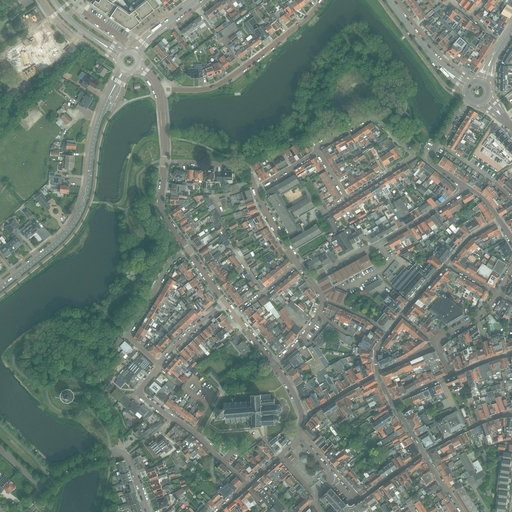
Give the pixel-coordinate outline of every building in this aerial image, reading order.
[(92,2),(90,3),(92,4),(92,5),(105,14),(104,15),(129,31),(142,21),(141,20),(153,11),(159,6),(154,0),(93,0),(93,1),(92,2)] [(222,0),(219,2),(224,8),(226,11),(230,8),(227,4),(229,3),(228,1),(226,0),(222,0)] [(287,0),(288,2),(291,5),(293,8),(295,11),(297,10),(298,10),(300,9),(300,8),(296,2),(295,0),(292,2),(291,0),(290,1),(289,0),(287,0)] [(409,7),(413,12),(422,5),(418,0),(409,7)] [(462,6),(466,10),(472,2),(473,2),(470,0),(469,2),(466,0),(462,6)] [(498,5),(499,4),(494,0),(489,0),(488,2),(494,7),(496,9),(498,11),(500,9),(496,5),(497,4),(498,5)] [(219,2),(214,6),(219,12),(224,8),(219,2)] [(287,7),(283,10),(286,13),(290,19),(295,16),(291,10),(293,8),(291,5),(288,2),(285,5),(287,7)] [(473,2),(472,2),(466,10),(470,13),(477,6),(473,2)] [(494,7),(488,2),(484,6),(492,13),(493,12),(493,11),(494,10),(496,9),(494,7)] [(426,11),(422,5),(413,12),(416,17),(426,11)] [(451,5),(446,12),(448,14),(447,15),(449,17),(451,15),(456,9),(451,5)] [(510,20),(511,16),(511,7),(507,5),(507,6),(501,14),(502,15),(510,20)] [(214,6),(210,10),(214,16),(216,18),(221,15),(219,12),(214,6)] [(274,14),(278,20),(280,18),(285,24),(290,20),(283,12),(284,12),(281,8),(279,10),(281,12),(277,14),(276,12),(274,14)] [(449,17),(449,18),(451,20),(452,18),(454,20),(455,20),(457,21),(453,26),(451,24),(449,26),(451,28),(453,30),(457,25),(458,23),(459,22),(464,16),(456,9),(451,15),(449,17)] [(214,16),(210,10),(205,13),(206,14),(204,15),(206,18),(208,17),(212,22),(216,18),(214,16)] [(233,14),(230,16),(233,21),(240,16),(235,11),(232,13),(233,14)] [(430,16),(426,11),(416,17),(420,23),(430,16)] [(475,17),(479,20),(484,14),(480,11),(475,17)] [(279,21),(278,20),(274,14),(273,13),(270,16),(272,18),(271,19),(273,21),(272,22),(273,23),(271,25),(275,31),(280,27),(282,26),(279,21)] [(479,20),(484,24),(489,16),(488,16),(488,17),(484,14),(479,20)] [(507,24),(510,20),(502,15),(501,16),(502,16),(500,20),(507,24)] [(460,24),(463,26),(468,19),(464,16),(459,22),(458,23),(457,25),(458,27),(459,26),(460,25),(460,24)] [(484,24),(488,27),(493,21),(489,18),(490,17),(489,16),(484,24)] [(200,17),(195,21),(199,26),(201,29),(203,27),(204,27),(202,24),(204,23),(200,17)] [(267,37),(260,27),(253,17),(247,21),(257,35),(256,35),(261,42),(267,37)] [(263,25),(260,27),(267,37),(275,32),(269,24),(265,18),(263,20),(267,26),(264,28),(263,25)] [(424,27),(428,32),(434,26),(432,24),(435,20),(433,19),(424,27)] [(461,37),(467,30),(468,29),(473,23),(468,19),(463,26),(464,27),(464,26),(466,28),(460,36),(461,37)] [(499,26),(504,29),(507,24),(500,20),(498,23),(496,22),(496,23),(493,21),(488,27),(492,30),(497,24),(499,26)] [(195,21),(190,25),(194,30),(196,29),(198,31),(199,30),(201,29),(199,26),(195,21)] [(253,38),(248,42),(252,49),(261,42),(256,35),(257,35),(247,21),(245,23),(252,33),(253,33),(254,34),(251,36),(253,38)] [(477,26),(473,23),(468,29),(467,30),(468,30),(469,30),(470,31),(469,32),(471,34),(471,33),(472,32),(477,26)] [(436,24),(434,26),(428,32),(432,36),(440,28),(437,26),(438,25),(436,24)] [(190,34),(194,30),(190,25),(185,28),(190,34)] [(481,29),(477,26),(472,32),(471,33),(472,34),(473,33),(474,34),(472,38),(474,39),(475,37),(476,36),(481,29)] [(504,29),(499,26),(497,29),(496,29),(494,32),(500,36),(504,29)] [(432,36),(436,40),(441,34),(439,32),(442,29),(440,27),(440,28),(432,36)] [(185,28),(180,32),(185,37),(187,36),(189,38),(191,36),(190,34),(185,28)] [(480,40),(486,33),(481,29),(476,36),(475,37),(480,40)] [(441,34),(436,40),(439,44),(447,35),(448,35),(444,31),(441,34)] [(232,43),(238,38),(236,34),(229,39),(232,43)] [(439,44),(443,48),(448,42),(449,41),(447,39),(449,37),(448,35),(447,35),(439,44)] [(486,40),(487,41),(494,45),(497,41),(488,35),(484,39),(486,40)] [(454,57),(455,58),(460,52),(467,43),(460,37),(458,39),(453,45),(447,52),(451,55),(454,58),(454,57)] [(448,42),(443,48),(447,52),(453,45),(452,46),(451,44),(455,40),(452,38),(449,41),(448,42)] [(245,43),(242,45),(247,52),(252,49),(248,42),(246,40),(244,41),(245,43)] [(162,50),(166,47),(163,45),(164,44),(161,41),(157,44),(157,45),(152,49),(157,55),(158,54),(163,50),(162,50)] [(484,45),(491,50),(494,45),(487,41),(485,43),(481,41),(480,42),(480,43),(484,45)] [(480,43),(479,45),(481,46),(483,47),(482,49),(481,50),(488,55),(491,50),(484,45),(480,43)] [(239,59),(241,58),(243,57),(243,56),(247,52),(242,45),(240,46),(239,45),(235,48),(238,52),(236,53),(239,59)] [(455,58),(460,62),(466,53),(468,50),(470,47),(468,45),(466,48),(463,52),(464,52),(463,54),(460,52),(455,58)] [(166,47),(162,50),(163,50),(158,54),(162,60),(168,55),(165,52),(168,49),(166,47)] [(477,47),(476,49),(480,52),(479,54),(478,53),(477,54),(478,54),(485,59),(488,55),(481,50),(480,49),(477,47)] [(474,51),(472,54),(477,57),(476,58),(475,59),(482,64),(485,59),(478,54),(477,54),(477,53),(474,52),(474,51)] [(226,59),(231,65),(236,61),(229,52),(227,53),(230,56),(228,57),(228,58),(226,59)] [(470,56),(466,53),(460,62),(464,65),(467,61),(468,60),(469,58),(470,56)] [(511,56),(506,53),(502,59),(504,60),(502,61),(507,64),(508,63),(509,64),(511,60),(511,61),(511,56)] [(175,57),(172,59),(169,56),(163,61),(168,66),(172,63),(174,61),(176,59),(175,57)] [(231,65),(226,59),(223,56),(219,59),(221,62),(220,63),(225,70),(231,65)] [(472,61),(471,63),(472,63),(479,69),(482,64),(475,59),(475,58),(474,58),(472,61)] [(476,74),(479,69),(472,63),(468,61),(469,61),(468,60),(467,61),(464,65),(466,67),(468,64),(471,66),(469,69),(476,74)] [(179,66),(174,61),(172,63),(168,66),(173,72),(179,66)] [(213,69),(215,75),(222,72),(218,63),(213,65),(214,69),(213,69)] [(97,64),(95,67),(98,68),(98,69),(99,69),(96,73),(103,77),(107,70),(97,64)] [(183,64),(173,73),(177,77),(183,71),(181,70),(182,69),(182,68),(184,66),(183,64)] [(202,75),(202,68),(202,64),(194,65),(195,68),(195,71),(198,71),(199,78),(203,77),(203,75),(202,75)] [(203,75),(203,77),(207,75),(208,77),(215,75),(213,69),(212,66),(205,69),(204,66),(202,68),(202,75),(203,75)] [(195,71),(195,68),(191,69),(191,67),(190,68),(190,69),(188,69),(188,71),(188,72),(188,76),(194,76),(194,78),(199,78),(198,71),(195,71)] [(68,80),(71,75),(66,72),(62,77),(68,80)] [(80,77),(84,79),(81,85),(86,88),(88,85),(89,86),(89,85),(95,89),(99,83),(82,73),(80,77)] [(363,74),(357,78),(364,89),(371,84),(363,74)] [(61,84),(56,88),(60,92),(65,87),(61,84)] [(335,95),(341,105),(350,99),(344,89),(335,95)] [(76,101),(78,102),(81,104),(80,106),(83,108),(84,106),(87,108),(92,99),(80,92),(78,96),(79,97),(76,101)] [(471,110),(468,115),(475,119),(477,116),(481,118),(482,117),(478,114),(471,110)] [(65,113),(60,118),(66,125),(72,119),(65,113)] [(482,124),(475,119),(468,115),(465,120),(472,124),(474,121),(475,122),(474,122),(480,126),(482,124)] [(465,120),(462,125),(469,129),(471,126),(477,131),(478,128),(472,124),(465,120)] [(372,123),(367,126),(371,132),(372,134),(374,137),(376,136),(374,133),(377,131),(372,123)] [(467,132),(469,129),(462,125),(458,130),(466,134),(472,139),(474,137),(467,132)] [(366,135),(371,132),(367,126),(362,130),(366,135)] [(491,135),(495,140),(504,133),(499,128),(495,132),(491,135)] [(362,130),(357,133),(365,145),(367,143),(363,137),(366,135),(362,130)] [(470,142),(467,140),(463,138),(466,134),(458,130),(455,135),(463,139),(462,140),(466,142),(469,144),(470,142)] [(363,146),(365,145),(357,133),(352,136),(356,142),(359,140),(363,146)] [(495,140),(494,141),(499,146),(508,138),(504,133),(495,140)] [(349,135),(345,137),(344,138),(349,147),(350,149),(352,148),(351,145),(355,143),(353,141),(349,135)] [(459,145),(466,149),(467,147),(464,145),(466,142),(462,140),(463,139),(455,135),(452,140),(459,145)] [(334,143),(337,149),(338,150),(339,152),(344,150),(347,148),(348,150),(350,149),(349,147),(344,138),(343,139),(335,143),(334,143)] [(383,141),(383,142),(384,144),(383,145),(385,148),(392,144),(388,138),(383,141)] [(511,142),(508,138),(499,146),(503,151),(504,150),(511,142)] [(448,147),(462,156),(464,153),(457,148),(459,145),(452,140),(448,147)] [(63,143),(63,145),(63,146),(62,147),(62,148),(61,149),(62,150),(63,151),(67,151),(67,149),(75,150),(76,144),(73,144),(73,141),(67,141),(67,143),(63,143)] [(330,145),(321,151),(324,156),(329,152),(332,151),(331,148),(332,148),(330,145)] [(284,152),(285,155),(290,161),(292,165),(297,161),(294,157),(297,155),(300,159),(302,158),(295,146),(289,149),(284,152)] [(391,152),(386,155),(390,162),(395,159),(396,160),(401,157),(400,154),(398,152),(395,148),(390,151),(391,152)] [(329,152),(324,156),(327,160),(336,155),(335,154),(335,153),(331,155),(329,152)] [(336,155),(327,160),(330,165),(335,162),(334,160),(338,157),(336,155)] [(385,166),(390,162),(386,155),(380,158),(385,166)] [(439,164),(444,167),(449,160),(442,156),(439,161),(439,164)] [(284,157),(275,162),(279,169),(287,164),(284,157)] [(306,172),(311,169),(314,167),(314,168),(320,164),(316,157),(311,161),(313,164),(305,170),(306,172)] [(417,174),(426,164),(419,158),(408,165),(411,170),(415,167),(416,166),(419,169),(417,172),(417,171),(415,173),(414,175),(415,176),(417,174)] [(381,169),(376,161),(374,159),(371,161),(374,165),(372,167),(376,173),(381,169)] [(453,164),(449,160),(444,167),(449,170),(453,164)] [(262,167),(260,163),(259,161),(252,166),(255,171),(262,167)] [(73,167),(73,163),(65,162),(62,162),(62,166),(59,166),(59,171),(62,171),(62,169),(72,170),(72,167),(73,167)] [(337,164),(335,162),(330,165),(333,170),(342,164),(341,162),(337,164)] [(336,175),(341,172),(343,170),(342,168),(346,166),(344,163),(342,164),(333,170),(336,175)] [(311,169),(306,172),(308,174),(312,171),(314,170),(315,169),(317,173),(324,169),(320,164),(314,168),(314,167),(311,169)] [(370,170),(367,172),(372,179),(377,176),(369,164),(367,166),(370,170)] [(426,164),(417,174),(419,175),(420,176),(422,177),(424,174),(430,167),(426,164)] [(459,166),(457,165),(457,166),(453,164),(449,170),(453,174),(458,167),(459,166)] [(465,166),(464,164),(462,167),(461,168),(458,167),(453,174),(458,177),(463,170),(464,168),(465,166)] [(367,182),(372,179),(367,172),(365,174),(360,165),(357,167),(359,169),(367,182)] [(294,171),(296,174),(298,177),(304,174),(306,177),(309,176),(308,174),(306,172),(305,170),(303,166),(294,171)] [(407,166),(402,169),(407,175),(410,173),(411,176),(413,175),(407,166)] [(422,177),(420,179),(422,181),(426,177),(425,176),(426,175),(429,178),(434,171),(430,167),(424,174),(422,177)] [(266,173),(268,171),(267,169),(264,171),(263,168),(255,172),(258,177),(266,173)] [(274,168),(268,171),(266,173),(258,177),(261,182),(271,176),(270,173),(275,171),(274,168)] [(203,179),(204,179),(204,181),(206,181),(214,181),(214,170),(213,170),(211,169),(210,170),(206,170),(206,171),(204,171),(204,172),(203,172),(203,179)] [(341,172),(336,175),(338,179),(339,179),(339,180),(341,178),(347,175),(349,174),(351,172),(352,172),(350,170),(347,172),(345,169),(343,170),(341,172)] [(357,170),(354,172),(357,177),(362,185),(367,182),(359,169),(357,170)] [(409,179),(407,175),(402,169),(397,172),(401,177),(403,176),(405,179),(408,184),(411,182),(410,182),(409,179)] [(186,177),(186,176),(186,172),(178,171),(178,170),(175,170),(175,171),(175,170),(174,174),(173,174),(173,177),(174,177),(174,178),(186,179),(186,177)] [(458,177),(463,180),(468,173),(463,170),(458,177)] [(474,174),(475,172),(473,170),(472,172),(470,175),(467,173),(468,173),(463,180),(467,183),(473,175),(474,174)] [(224,174),(217,174),(217,181),(224,181),(224,180),(233,180),(233,177),(234,177),(234,174),(233,174),(233,172),(229,172),(229,171),(224,171),(224,174)] [(429,184),(430,183),(431,184),(439,175),(435,171),(426,182),(429,184)] [(321,180),(322,181),(329,177),(325,172),(320,175),(323,179),(321,180)] [(357,188),(362,185),(357,177),(355,179),(351,172),(349,174),(350,176),(357,188)] [(399,178),(401,177),(397,172),(393,175),(399,185),(402,190),(405,188),(399,178)] [(353,191),(357,188),(350,176),(349,174),(347,175),(350,181),(348,183),(353,191)] [(266,191),(270,197),(273,196),(276,193),(280,191),(281,194),(296,185),(299,189),(302,187),(295,175),(277,186),(277,185),(266,191)] [(400,191),(402,190),(399,185),(393,175),(388,177),(391,183),(392,184),(394,183),(397,186),(400,191)] [(439,175),(431,184),(433,186),(435,182),(438,185),(443,178),(439,175)] [(482,179),(480,177),(478,179),(477,178),(473,175),(467,183),(473,187),(476,182),(479,185),(482,179)] [(501,177),(497,182),(503,187),(506,183),(508,180),(503,175),(501,177)] [(55,176),(52,176),(51,186),(56,186),(56,188),(60,188),(59,193),(68,194),(69,186),(61,185),(62,177),(55,176)] [(332,182),(329,177),(322,181),(324,184),(325,183),(326,186),(332,182)] [(388,177),(383,181),(390,191),(392,189),(389,184),(391,183),(388,177)] [(341,178),(339,180),(341,183),(348,194),(353,191),(348,183),(345,185),(343,181),(341,178)] [(448,182),(443,178),(438,185),(440,186),(437,191),(439,192),(443,188),(448,182)] [(491,182),(488,180),(487,182),(482,179),(479,185),(476,182),(473,187),(481,193),(486,188),(491,182)] [(506,183),(503,187),(506,190),(511,182),(508,180),(506,183)] [(390,192),(390,191),(383,181),(379,183),(386,195),(390,192)] [(326,189),(328,192),(335,187),(332,182),(326,186),(328,188),(326,189)] [(440,196),(441,197),(447,192),(452,185),(448,182),(443,188),(445,190),(442,193),(440,196)] [(491,183),(491,182),(486,188),(495,196),(497,194),(494,190),(491,187),(493,184),(492,182),(491,183)] [(386,195),(379,183),(374,186),(378,193),(380,192),(382,195),(384,196),(385,195),(386,195)] [(173,184),(172,191),(178,192),(178,195),(188,196),(188,193),(184,192),(185,185),(173,184)] [(231,192),(239,189),(238,184),(229,186),(231,192)] [(456,189),(452,185),(447,192),(441,197),(438,199),(441,203),(451,195),(456,190),(456,189)] [(374,186),(369,189),(373,196),(375,195),(378,199),(380,197),(378,193),(374,186)] [(335,187),(328,192),(329,193),(330,192),(333,196),(338,192),(335,187)] [(486,188),(481,193),(490,201),(495,196),(486,188)] [(369,189),(364,192),(368,199),(370,202),(371,201),(370,199),(372,197),(374,201),(375,200),(373,196),(369,189)] [(250,190),(242,193),(245,200),(241,201),(242,205),(253,201),(252,198),(253,197),(250,190)] [(338,192),(333,196),(335,199),(334,200),(334,202),(336,201),(341,198),(338,192)] [(363,202),(368,199),(364,192),(359,196),(363,202)] [(276,193),(273,196),(270,197),(269,198),(290,234),(297,229),(297,230),(298,230),(298,232),(303,229),(302,226),(304,225),(303,223),(301,224),(297,226),(299,228),(297,229),(276,193)] [(462,198),(465,204),(474,198),(470,193),(462,198)] [(35,199),(41,205),(44,208),(50,203),(51,204),(54,201),(49,195),(46,198),(42,194),(35,199)] [(179,196),(171,194),(171,198),(170,199),(170,200),(171,201),(171,202),(172,202),(171,204),(180,205),(180,203),(182,204),(186,201),(186,200),(180,200),(179,200),(179,196)] [(307,200),(291,209),(296,217),(314,206),(307,194),(304,196),(307,200)] [(440,203),(437,200),(435,202),(432,198),(429,195),(427,197),(429,199),(427,201),(428,202),(433,208),(440,203)] [(359,196),(354,199),(358,206),(363,202),(359,196)] [(490,201),(495,209),(498,206),(499,205),(498,205),(499,205),(500,204),(503,201),(502,200),(500,202),(499,200),(497,202),(495,200),(497,199),(495,196),(490,201)] [(428,202),(426,204),(422,199),(421,200),(420,197),(418,199),(420,201),(421,202),(428,211),(433,208),(428,202)] [(393,203),(398,211),(406,224),(414,220),(408,210),(401,198),(393,203)] [(358,206),(354,199),(349,202),(349,201),(348,202),(352,209),(353,209),(355,212),(360,209),(358,206)] [(453,216),(451,214),(464,206),(462,203),(460,199),(457,201),(447,207),(451,214),(453,216)] [(253,201),(242,205),(239,206),(240,208),(246,206),(245,205),(246,204),(248,209),(256,206),(254,200),(253,201)] [(482,201),(482,202),(477,205),(478,206),(477,206),(480,209),(480,210),(481,209),(484,213),(484,214),(489,210),(482,201)] [(172,212),(175,217),(182,212),(180,209),(181,209),(181,208),(183,207),(188,204),(187,202),(172,212)] [(346,204),(345,204),(342,206),(346,213),(352,209),(348,202),(346,203),(346,204)] [(423,214),(428,211),(421,202),(417,205),(418,207),(423,214)] [(410,204),(412,207),(418,217),(423,214),(418,207),(415,209),(416,208),(413,203),(410,204)] [(498,206),(495,209),(497,212),(500,217),(502,216),(502,215),(503,215),(507,212),(504,208),(504,207),(503,208),(501,204),(500,205),(500,204),(499,205),(501,208),(499,209),(498,206)] [(244,210),(246,217),(254,214),(254,213),(259,212),(256,206),(248,209),(244,210)] [(342,206),(341,207),(337,209),(341,216),(346,213),(342,206)] [(480,209),(477,206),(471,210),(472,212),(474,211),(477,215),(475,217),(481,226),(486,223),(481,213),(480,210),(480,209)] [(414,220),(418,217),(412,207),(408,210),(414,220)] [(447,207),(443,210),(449,219),(450,218),(452,220),(458,216),(456,214),(453,216),(451,214),(447,207)] [(32,216),(28,211),(26,209),(23,212),(28,219),(32,216)] [(337,209),(332,213),(336,219),(341,216),(337,209)] [(443,210),(439,212),(442,217),(443,216),(445,218),(446,217),(448,219),(449,219),(443,210)] [(494,219),(489,210),(484,214),(485,216),(484,217),(487,223),(494,219)] [(179,221),(191,213),(190,211),(185,215),(185,214),(184,215),(182,212),(175,217),(176,217),(179,221)] [(379,220),(383,218),(379,211),(369,215),(374,226),(377,224),(374,218),(377,216),(379,220)] [(395,213),(397,215),(403,226),(406,224),(398,211),(395,213)] [(182,227),(189,222),(187,220),(190,218),(189,217),(192,215),(191,213),(179,221),(179,222),(182,227)] [(329,214),(324,218),(325,220),(327,222),(332,232),(338,243),(342,250),(345,254),(348,252),(354,249),(352,245),(356,242),(351,235),(348,229),(344,231),(343,232),(339,226),(337,223),(336,220),(336,219),(332,213),(331,213),(329,214)] [(444,225),(437,214),(432,217),(439,229),(444,225)] [(254,226),(256,224),(264,220),(261,215),(254,219),(249,222),(250,224),(252,227),(254,226)] [(391,221),(388,222),(389,224),(393,231),(398,229),(402,227),(398,219),(396,216),(395,215),(390,218),(391,221)] [(476,230),(480,227),(474,217),(472,218),(473,220),(474,219),(475,221),(471,223),(476,230)] [(437,227),(431,218),(426,220),(431,228),(431,229),(432,229),(433,229),(437,227)] [(186,232),(200,223),(202,221),(200,219),(196,223),(193,219),(189,222),(182,227),(186,232)] [(389,234),(393,231),(389,224),(387,219),(382,222),(382,223),(383,224),(384,227),(389,234)] [(267,225),(264,220),(256,224),(254,226),(256,229),(253,230),(255,232),(267,225)] [(427,236),(430,233),(433,232),(432,229),(431,229),(431,228),(426,220),(420,224),(427,236)] [(12,221),(9,223),(15,231),(19,228),(12,221)] [(24,225),(27,228),(33,235),(36,233),(35,232),(40,229),(37,225),(38,225),(35,221),(32,224),(30,221),(24,225)] [(463,222),(458,226),(459,227),(460,229),(462,231),(467,236),(471,233),(463,223),(463,222)] [(465,222),(463,223),(471,233),(476,230),(471,223),(468,226),(465,222)] [(12,234),(15,231),(9,223),(6,226),(12,234)] [(200,223),(186,232),(190,238),(197,233),(194,230),(195,229),(201,224),(200,223)] [(382,223),(377,226),(380,229),(384,237),(389,234),(384,227),(383,224),(382,223)] [(352,225),(356,232),(361,240),(366,237),(361,229),(358,231),(356,227),(354,224),(352,225)] [(427,236),(420,224),(420,225),(420,224),(410,230),(416,238),(420,235),(423,240),(424,240),(428,237),(427,236)] [(317,225),(294,238),(291,240),(296,248),(321,232),(322,234),(324,233),(320,227),(319,228),(317,225)] [(379,240),(384,237),(380,229),(377,226),(373,229),(375,232),(379,240)] [(504,239),(502,236),(497,226),(492,229),(496,237),(499,236),(501,240),(504,239)] [(461,241),(467,236),(462,231),(460,229),(459,227),(458,227),(460,229),(455,234),(454,233),(454,234),(461,241)] [(33,235),(27,228),(23,231),(21,228),(19,230),(24,236),(24,235),(27,239),(29,237),(30,238),(33,235)] [(268,228),(256,234),(257,237),(258,236),(262,234),(263,237),(271,233),(268,228)] [(379,240),(375,232),(373,229),(371,230),(373,233),(369,235),(374,243),(379,240)] [(492,229),(486,232),(490,240),(493,245),(495,244),(492,239),(496,237),(492,229)] [(408,231),(403,234),(410,245),(413,244),(411,241),(410,241),(409,238),(412,237),(408,231)] [(356,232),(351,235),(356,242),(361,240),(356,232)] [(480,235),(484,244),(484,243),(490,240),(486,232),(479,235),(480,235)] [(271,233),(263,237),(266,240),(265,241),(263,241),(260,243),(262,245),(267,242),(274,237),(271,233)] [(11,242),(17,249),(20,246),(19,246),(21,244),(15,236),(15,237),(13,234),(11,236),(13,238),(14,239),(11,242)] [(191,239),(195,245),(207,236),(205,234),(201,237),(199,234),(191,239)] [(210,234),(207,236),(195,245),(198,250),(208,243),(207,241),(212,238),(210,234)] [(407,247),(410,245),(403,234),(398,237),(402,242),(404,241),(406,244),(405,244),(407,247)] [(461,241),(454,234),(453,234),(454,234),(450,239),(448,238),(449,238),(450,240),(458,246),(461,241)] [(480,235),(473,239),(476,244),(478,246),(481,244),(482,245),(484,244),(480,235)] [(14,251),(17,249),(11,242),(8,244),(7,243),(7,244),(4,241),(5,240),(2,236),(0,237),(0,239),(3,244),(5,246),(6,246),(11,252),(13,250),(14,251)] [(265,250),(266,249),(277,242),(274,237),(267,242),(268,245),(263,248),(265,250)] [(398,237),(393,240),(400,251),(403,249),(401,246),(400,247),(399,244),(402,242),(398,237)] [(452,253),(455,249),(458,246),(450,240),(449,238),(445,242),(447,243),(444,247),(452,253)] [(479,247),(478,246),(476,244),(473,239),(468,244),(472,247),(473,246),(477,249),(479,247)] [(505,239),(504,240),(494,246),(495,248),(500,246),(499,246),(506,242),(505,239)] [(398,254),(400,252),(401,252),(400,251),(393,240),(388,242),(391,248),(394,246),(396,249),(395,249),(398,254)] [(280,247),(277,242),(266,249),(267,251),(270,249),(271,248),(273,252),(274,250),(278,256),(281,255),(284,253),(280,247)] [(511,251),(506,242),(499,246),(500,246),(502,250),(500,251),(502,255),(504,253),(506,257),(511,253),(511,251)] [(342,250),(338,243),(333,245),(338,253),(342,250)] [(0,246),(0,250),(6,257),(7,255),(8,256),(11,254),(10,253),(11,252),(6,246),(5,246),(3,244),(0,246)] [(210,250),(208,246),(200,252),(203,257),(210,252),(220,245),(218,244),(210,250)] [(468,244),(464,247),(471,253),(474,250),(475,251),(477,249),(473,246),(472,247),(468,244)] [(330,251),(327,254),(331,262),(332,261),(334,260),(335,259),(337,258),(338,258),(332,248),(330,245),(328,246),(330,249),(329,249),(330,251)] [(422,251),(420,248),(418,245),(415,247),(416,248),(419,251),(418,252),(423,258),(426,255),(422,251)] [(452,253),(444,247),(443,246),(441,249),(442,251),(449,256),(452,253)] [(250,251),(247,247),(241,250),(244,255),(250,251)] [(473,255),(471,253),(464,247),(462,250),(459,253),(464,257),(466,259),(467,259),(470,255),(472,256),(473,255)] [(442,251),(441,249),(438,253),(439,254),(446,260),(447,259),(449,256),(442,251)] [(209,264),(217,258),(222,255),(220,252),(213,256),(210,252),(203,257),(208,263),(209,264)] [(431,258),(440,266),(444,263),(435,256),(433,255),(434,253),(433,253),(432,254),(433,255),(431,258)] [(444,263),(446,260),(439,254),(438,253),(435,256),(444,263)] [(459,253),(455,259),(461,264),(462,263),(469,267),(468,269),(470,271),(473,267),(468,264),(467,265),(465,264),(468,260),(467,259),(466,259),(464,257),(459,253)] [(312,260),(307,263),(311,270),(322,264),(318,257),(315,258),(313,254),(308,256),(310,259),(311,258),(312,260)] [(324,266),(330,262),(325,254),(319,258),(324,266)] [(232,264),(237,260),(233,255),(228,258),(232,264)] [(282,261),(283,262),(288,268),(293,265),(288,258),(285,260),(281,255),(278,256),(281,259),(282,261)] [(339,283),(344,280),(372,264),(367,255),(330,275),(333,281),(337,279),(339,283)] [(492,256),(490,261),(486,266),(492,270),(493,270),(501,275),(501,274),(506,264),(492,256)] [(480,267),(482,264),(483,263),(477,259),(475,257),(471,262),(475,265),(476,264),(480,267)] [(217,258),(209,264),(212,270),(218,266),(221,263),(217,258)] [(440,266),(431,258),(427,261),(436,269),(437,270),(440,266)] [(466,272),(468,269),(469,267),(462,263),(461,264),(455,259),(454,259),(454,260),(453,262),(453,264),(455,265),(456,265),(458,267),(460,268),(460,269),(461,269),(463,270),(465,272),(466,272)] [(232,264),(235,269),(240,265),(237,260),(232,264)] [(428,266),(425,268),(432,274),(436,269),(427,261),(427,262),(425,260),(424,261),(425,262),(426,264),(427,263),(428,264),(427,265),(428,266)] [(256,261),(254,263),(249,266),(251,269),(258,264),(256,261)] [(284,272),(288,268),(283,262),(281,264),(279,261),(276,263),(279,266),(284,272)] [(187,267),(184,262),(177,267),(179,270),(176,272),(175,270),(171,277),(172,278),(181,272),(181,271),(187,267)] [(275,279),(279,276),(274,269),(274,270),(272,272),(268,267),(271,265),(269,263),(265,267),(269,272),(275,279)] [(274,269),(279,276),(284,272),(279,266),(276,263),(272,266),(274,270),(274,269)] [(485,283),(489,276),(492,270),(486,266),(482,264),(480,267),(478,270),(478,271),(474,277),(478,279),(485,283)] [(240,265),(235,269),(239,274),(244,270),(240,265)] [(212,270),(216,275),(222,271),(225,269),(223,266),(220,268),(218,266),(212,270)] [(392,282),(391,283),(400,291),(399,292),(403,296),(404,295),(409,299),(410,297),(411,298),(415,294),(414,293),(417,290),(417,289),(418,290),(422,286),(421,285),(427,278),(413,266),(409,271),(405,268),(396,278),(392,282)] [(177,282),(181,279),(191,272),(188,267),(187,267),(181,271),(184,275),(176,280),(177,282)] [(478,271),(478,270),(473,267),(470,271),(468,269),(466,272),(474,277),(478,271)] [(428,279),(432,274),(425,268),(423,271),(422,270),(421,271),(420,271),(421,270),(418,268),(417,269),(428,279)] [(439,276),(448,283),(450,281),(452,282),(451,283),(454,285),(455,284),(454,283),(455,282),(459,275),(455,273),(452,271),(451,271),(450,270),(449,270),(448,269),(448,268),(447,268),(446,269),(445,269),(446,269),(443,272),(442,272),(442,273),(440,275),(439,275),(439,276)] [(229,274),(225,269),(222,271),(216,275),(220,280),(219,280),(225,276),(229,274)] [(489,276),(497,281),(499,277),(501,275),(493,270),(492,270),(489,276)] [(297,271),(292,274),(297,281),(299,283),(301,281),(299,279),(302,277),(297,271)] [(191,272),(181,279),(177,282),(180,283),(183,281),(187,279),(188,281),(195,276),(191,272)] [(263,273),(266,277),(271,283),(275,279),(269,272),(268,273),(269,274),(268,275),(265,272),(263,273)] [(292,274),(288,278),(293,284),(293,285),(295,287),(297,285),(295,283),(297,281),(292,274)] [(467,280),(459,275),(455,282),(457,284),(458,283),(461,285),(461,286),(463,287),(467,280)] [(232,279),(231,277),(229,279),(229,280),(228,280),(225,276),(219,280),(223,285),(232,279)] [(445,286),(448,283),(439,276),(436,279),(448,290),(451,292),(453,291),(447,286),(446,287),(445,286)] [(489,276),(485,283),(493,288),(497,281),(489,276)] [(223,285),(227,291),(233,286),(231,284),(237,280),(235,277),(232,279),(223,285)] [(266,287),(271,283),(266,277),(261,280),(260,279),(257,281),(263,289),(266,286),(266,287)] [(318,282),(324,293),(327,297),(343,304),(347,295),(334,289),(327,277),(318,282)] [(170,278),(166,284),(173,288),(174,285),(178,287),(180,284),(170,278)] [(189,290),(192,287),(199,283),(195,278),(189,283),(184,286),(186,288),(187,287),(189,290)] [(283,282),(288,288),(290,290),(292,289),(290,286),(293,285),(293,284),(288,278),(283,282)] [(436,279),(432,284),(437,288),(440,290),(442,288),(446,292),(448,290),(436,279)] [(461,293),(464,294),(467,289),(471,282),(467,280),(463,287),(465,288),(465,289),(464,289),(461,293)] [(227,290),(231,296),(237,292),(237,291),(234,287),(235,287),(240,284),(238,282),(233,286),(227,291),(227,290)] [(283,282),(279,286),(284,292),(286,295),(288,293),(286,290),(288,288),(283,282)] [(303,293),(310,287),(306,282),(299,287),(303,293)] [(471,282),(467,289),(470,291),(469,294),(467,297),(469,298),(469,297),(472,298),(473,296),(474,294),(474,293),(478,286),(474,284),(471,282)] [(194,289),(196,292),(203,288),(199,283),(192,287),(189,290),(188,291),(189,292),(194,289)] [(163,289),(174,296),(173,295),(175,292),(171,290),(173,288),(166,284),(163,289)] [(428,289),(436,295),(440,298),(442,296),(439,294),(439,293),(435,290),(437,288),(432,284),(430,286),(428,289)] [(284,292),(279,286),(274,289),(281,298),(283,296),(282,295),(282,294),(284,292)] [(482,288),(478,286),(474,293),(474,294),(473,296),(480,300),(485,290),(482,288)] [(237,292),(231,296),(235,301),(240,297),(238,294),(242,291),(245,289),(243,287),(241,289),(240,289),(237,291),(237,292)] [(313,292),(310,287),(303,293),(299,296),(299,295),(297,297),(299,299),(304,295),(304,296),(305,295),(306,296),(313,292)] [(203,288),(196,292),(194,294),(196,297),(195,298),(196,300),(206,292),(203,288)] [(173,298),(174,296),(163,289),(160,294),(167,299),(169,296),(172,299),(173,298)] [(285,302),(281,298),(274,289),(270,293),(270,294),(268,296),(271,300),(274,298),(275,299),(277,297),(281,302),(282,304),(281,305),(284,308),(285,307),(286,307),(286,306),(288,305),(287,305),(285,302)] [(366,289),(362,292),(366,298),(370,294),(369,292),(366,289)] [(394,290),(389,294),(393,298),(393,299),(403,308),(408,302),(407,302),(397,292),(394,289),(394,290)] [(430,302),(436,295),(428,289),(423,293),(428,297),(426,300),(430,302)] [(480,300),(479,301),(480,301),(478,306),(479,308),(483,304),(485,301),(488,294),(489,294),(488,292),(485,290),(480,300)] [(250,293),(249,291),(240,297),(235,301),(239,306),(248,299),(246,296),(250,293)] [(196,300),(193,302),(195,306),(196,306),(198,308),(198,309),(195,311),(199,315),(202,312),(200,310),(202,308),(204,310),(210,305),(213,302),(210,298),(206,292),(196,300)] [(316,296),(313,292),(306,296),(309,300),(306,302),(308,304),(310,302),(311,302),(316,296)] [(430,303),(430,302),(426,300),(428,297),(423,293),(421,296),(419,299),(428,306),(430,303)] [(442,296),(440,298),(436,303),(456,319),(464,314),(463,310),(444,293),(442,296)] [(167,299),(160,294),(157,300),(164,304),(173,310),(175,308),(165,302),(167,299)] [(403,308),(393,299),(387,294),(383,299),(387,303),(386,305),(388,307),(397,315),(403,308)] [(266,304),(271,310),(274,307),(266,296),(261,300),(265,305),(266,304)] [(419,299),(415,304),(425,311),(426,310),(425,309),(428,306),(419,299)] [(164,304),(157,300),(153,305),(164,312),(165,310),(163,309),(161,308),(164,304)] [(497,306),(502,309),(506,312),(510,304),(506,302),(505,301),(503,300),(502,300),(500,300),(497,306)] [(449,323),(456,319),(436,303),(433,306),(428,311),(430,312),(434,315),(435,316),(437,317),(437,318),(444,323),(447,325),(447,324),(449,322),(449,323)] [(190,312),(187,315),(193,320),(197,316),(192,311),(194,310),(189,305),(189,304),(186,307),(190,312)] [(330,314),(336,316),(339,309),(329,304),(325,312),(330,314)] [(385,304),(381,309),(384,312),(385,312),(385,313),(394,320),(398,315),(397,315),(388,307),(386,305),(385,304)] [(415,304),(409,311),(417,317),(420,313),(422,315),(425,312),(428,314),(430,312),(427,309),(426,310),(425,311),(415,304)] [(507,320),(511,311),(511,305),(510,304),(506,312),(503,318),(507,320)] [(164,312),(153,305),(150,310),(157,315),(160,311),(163,313),(162,314),(168,318),(170,315),(164,312)] [(249,318),(257,311),(253,305),(250,307),(244,312),(249,318)] [(261,308),(257,311),(249,318),(254,324),(262,318),(259,315),(263,312),(261,308)] [(339,309),(336,316),(335,319),(334,320),(339,322),(344,311),(339,309)] [(157,315),(150,310),(147,316),(154,320),(156,317),(160,319),(164,322),(166,320),(157,315)] [(339,322),(343,324),(348,312),(344,311),(339,322)] [(421,321),(417,317),(409,311),(405,316),(409,319),(413,322),(413,323),(415,324),(416,325),(417,326),(421,321)] [(353,315),(348,312),(343,324),(349,326),(349,324),(353,315)] [(394,320),(385,313),(385,312),(384,312),(376,323),(386,331),(394,320)] [(179,313),(178,315),(188,325),(193,320),(187,315),(184,318),(180,313),(179,313)] [(219,324),(225,319),(222,314),(216,320),(218,322),(214,325),(212,323),(211,324),(214,328),(215,327),(219,324)] [(178,323),(183,329),(188,325),(178,315),(177,316),(181,320),(178,323)] [(353,315),(349,324),(352,326),(352,327),(353,328),(356,321),(359,323),(356,330),(357,330),(364,335),(367,331),(369,333),(371,331),(370,330),(369,329),(372,325),(368,321),(363,319),(358,317),(355,315),(353,315)] [(154,320),(147,316),(143,321),(151,326),(153,322),(157,325),(158,323),(154,320)] [(421,329),(426,333),(431,326),(434,323),(435,321),(437,317),(435,316),(433,318),(432,318),(427,324),(426,324),(421,329)] [(262,318),(254,324),(257,328),(263,323),(267,321),(263,317),(262,318)] [(174,328),(173,328),(179,334),(183,329),(178,323),(173,319),(171,321),(175,325),(176,324),(176,325),(173,328),(174,328)] [(215,336),(229,324),(225,319),(219,324),(222,327),(218,330),(215,327),(214,328),(211,324),(207,327),(215,336)] [(400,336),(401,336),(404,332),(406,334),(408,332),(412,326),(403,319),(397,326),(394,331),(400,336)] [(151,326),(143,321),(140,327),(147,331),(149,328),(151,329),(152,327),(152,326),(151,326)] [(267,321),(263,323),(257,328),(261,333),(272,323),(271,321),(267,324),(268,324),(266,326),(264,324),(267,322),(267,321)] [(272,323),(261,333),(265,337),(271,332),(275,329),(272,326),(274,325),(272,323)] [(324,329),(330,333),(333,335),(336,329),(329,323),(324,329)] [(229,324),(215,336),(216,336),(218,340),(220,341),(224,338),(222,336),(232,328),(229,324)] [(431,326),(426,333),(428,334),(429,335),(433,338),(438,332),(440,329),(439,327),(438,326),(438,327),(437,326),(436,327),(433,324),(431,326)] [(482,339),(479,329),(477,324),(469,330),(472,341),(482,339)] [(140,327),(137,332),(144,337),(146,333),(147,334),(152,337),(154,335),(152,334),(147,331),(140,327)] [(271,332),(265,337),(269,342),(275,336),(279,333),(281,331),(277,327),(275,329),(271,332)] [(415,329),(413,327),(409,332),(405,337),(409,341),(417,331),(415,329)] [(174,338),(179,334),(173,328),(169,332),(174,338)] [(202,332),(209,340),(210,341),(212,340),(209,337),(212,334),(206,328),(202,332)] [(313,342),(315,344),(318,346),(330,333),(324,329),(313,342)] [(378,329),(374,333),(381,339),(384,334),(378,330),(378,329)] [(362,338),(363,339),(370,343),(375,346),(377,344),(367,336),(364,335),(357,330),(356,333),(362,337),(362,338)] [(469,330),(463,334),(466,343),(469,342),(472,341),(469,330)] [(160,331),(158,332),(168,343),(173,339),(168,333),(165,336),(163,332),(162,333),(160,331)] [(369,333),(367,336),(377,344),(381,339),(374,334),(371,331),(369,333)] [(391,333),(388,337),(389,338),(394,343),(395,342),(398,339),(400,341),(400,340),(403,338),(401,336),(400,336),(394,331),(391,333)] [(412,346),(418,339),(422,335),(420,333),(417,331),(409,341),(412,346)] [(144,337),(137,332),(133,338),(143,347),(145,344),(144,343),(143,344),(141,342),(144,337)] [(168,343),(158,332),(157,332),(154,335),(156,336),(157,335),(159,337),(160,337),(162,339),(159,342),(165,348),(168,343)] [(205,344),(209,340),(202,332),(198,336),(203,341),(205,344)] [(297,336),(293,332),(292,334),(290,332),(286,337),(292,343),(296,338),(297,336)] [(235,334),(230,338),(232,341),(231,342),(240,352),(242,351),(244,354),(250,350),(243,341),(242,342),(235,334)] [(463,334),(458,336),(460,340),(461,342),(461,343),(461,344),(463,348),(464,348),(465,348),(466,348),(466,349),(467,349),(466,343),(463,334)] [(491,339),(488,340),(490,346),(493,345),(496,354),(498,354),(500,353),(504,352),(508,350),(505,338),(505,337),(504,334),(500,335),(499,334),(497,334),(495,334),(494,335),(490,337),(491,339)] [(269,342),(272,346),(279,341),(283,337),(281,335),(277,338),(275,336),(269,342)] [(418,339),(412,346),(416,351),(430,341),(422,335),(418,339)] [(117,348),(123,341),(118,336),(114,345),(117,348)] [(198,346),(205,353),(207,351),(200,344),(203,341),(198,336),(194,340),(199,345),(198,346)] [(349,336),(346,336),(343,341),(351,346),(354,341),(350,338),(349,336)] [(443,346),(443,347),(445,351),(446,352),(447,356),(451,354),(451,353),(453,351),(452,349),(453,348),(453,347),(456,346),(458,345),(458,344),(459,344),(461,343),(461,342),(460,340),(458,336),(451,340),(449,342),(443,346)] [(389,338),(385,341),(391,346),(392,348),(393,348),(396,345),(389,338)] [(279,341),(272,346),(276,350),(285,343),(288,341),(286,339),(281,343),(279,341)] [(373,350),(375,346),(370,343),(363,339),(361,342),(359,345),(361,347),(361,348),(358,348),(358,346),(354,343),(352,346),(355,348),(356,348),(357,348),(361,348),(363,349),(364,349),(373,350)] [(158,344),(155,347),(161,352),(165,348),(159,342),(156,340),(155,341),(158,344)] [(199,358),(201,356),(205,353),(198,346),(193,340),(188,345),(195,352),(199,358)] [(490,346),(488,340),(487,341),(482,342),(483,344),(484,349),(487,358),(496,354),(493,345),(490,346)] [(128,357),(129,355),(133,351),(131,349),(132,348),(124,341),(119,347),(123,351),(118,355),(122,358),(125,355),(128,357)] [(220,341),(215,346),(218,350),(223,345),(220,341)] [(383,344),(388,349),(390,353),(393,351),(395,350),(393,348),(392,348),(391,346),(385,341),(383,344)] [(408,356),(416,351),(412,346),(409,341),(408,341),(401,346),(404,350),(399,353),(400,354),(402,353),(404,358),(408,356)] [(161,352),(155,347),(149,342),(144,348),(155,358),(161,352)] [(469,342),(466,343),(467,349),(466,349),(463,350),(463,351),(468,365),(469,365),(472,364),(473,363),(479,360),(476,351),(475,348),(475,346),(474,346),(471,347),(469,342)] [(287,346),(285,343),(276,350),(276,351),(276,352),(277,353),(278,353),(279,354),(287,346)] [(458,345),(456,346),(457,348),(460,347),(461,352),(459,352),(460,356),(462,362),(464,367),(468,365),(463,351),(463,350),(466,349),(466,348),(465,348),(464,348),(463,348),(461,344),(461,343),(459,344),(458,344),(458,345)] [(188,345),(184,349),(190,356),(191,356),(191,357),(192,357),(193,356),(192,354),(195,352),(188,345)] [(329,367),(325,361),(322,356),(323,356),(316,346),(313,348),(312,346),(308,349),(310,353),(313,358),(310,360),(308,362),(307,361),(307,362),(306,363),(309,369),(310,368),(313,374),(320,386),(324,392),(328,399),(330,398),(331,397),(336,394),(330,385),(329,385),(325,379),(323,375),(334,368),(332,365),(329,367)] [(373,356),(373,350),(364,349),(363,349),(361,348),(357,348),(356,348),(356,357),(359,357),(363,357),(363,358),(366,359),(366,358),(369,358),(369,356),(373,356)] [(187,361),(191,357),(191,356),(190,356),(184,349),(180,353),(187,361)] [(487,358),(484,349),(476,351),(479,360),(487,358)] [(290,374),(305,362),(299,355),(301,355),(297,350),(283,362),(285,364),(283,366),(290,374)] [(395,354),(394,354),(398,361),(399,361),(401,360),(404,358),(402,353),(400,354),(399,353),(398,351),(395,354)] [(428,363),(430,368),(442,363),(441,361),(439,358),(436,351),(430,353),(433,361),(428,363)] [(391,356),(390,353),(388,354),(389,355),(393,364),(398,361),(394,354),(392,355),(391,356)] [(426,364),(428,363),(433,361),(430,353),(423,356),(426,364)] [(133,361),(142,369),(144,371),(151,363),(141,355),(137,359),(138,360),(135,363),(135,362),(133,361)] [(393,364),(389,355),(383,357),(383,355),(379,355),(379,362),(380,364),(381,368),(382,368),(385,367),(389,365),(393,364)] [(183,360),(184,359),(180,356),(179,358),(176,356),(172,361),(181,369),(185,372),(187,370),(183,365),(185,362),(183,360)] [(373,362),(373,356),(369,356),(369,358),(366,358),(366,359),(363,358),(363,357),(359,357),(359,359),(361,359),(362,361),(364,366),(373,364),(373,362)] [(405,371),(405,372),(407,377),(415,373),(416,376),(420,374),(423,373),(427,372),(424,365),(426,364),(423,356),(410,362),(406,363),(402,365),(405,371)] [(456,370),(458,370),(454,357),(451,358),(450,356),(448,357),(449,360),(451,365),(453,369),(456,371),(456,370)] [(459,369),(464,367),(462,362),(461,363),(459,356),(455,357),(457,363),(459,369)] [(495,368),(494,369),(495,373),(496,373),(499,372),(500,372),(500,371),(499,370),(499,368),(501,367),(501,370),(508,368),(508,365),(506,358),(500,359),(501,365),(497,366),(495,367),(495,368)] [(358,366),(356,367),(356,368),(358,372),(360,371),(364,378),(368,376),(369,375),(364,366),(362,361),(361,359),(359,359),(359,361),(356,363),(358,366)] [(500,359),(488,363),(492,375),(496,374),(495,373),(494,369),(495,368),(495,367),(497,366),(501,365),(500,359)] [(343,364),(340,360),(332,365),(334,368),(335,370),(337,369),(344,365),(343,364)] [(126,367),(126,368),(130,371),(134,375),(136,376),(142,369),(133,361),(127,368),(126,367)] [(172,361),(168,365),(174,370),(178,373),(181,369),(172,361)] [(309,369),(306,363),(305,362),(290,374),(289,375),(293,381),(302,374),(304,373),(309,369)] [(432,373),(430,368),(428,363),(426,364),(424,365),(427,372),(427,373),(430,381),(435,380),(432,373)] [(442,363),(430,368),(432,373),(439,370),(444,368),(442,363)] [(484,365),(479,367),(484,379),(485,381),(487,380),(488,381),(491,380),(490,376),(491,376),(492,375),(488,363),(484,365)] [(373,364),(364,366),(369,375),(369,376),(369,375),(370,375),(372,374),(374,373),(375,373),(375,372),(374,369),(374,365),(373,364)] [(179,375),(174,370),(168,365),(164,370),(173,378),(175,376),(177,378),(179,375)] [(405,372),(405,371),(402,365),(398,367),(397,368),(400,374),(405,371),(405,372)] [(356,374),(357,375),(360,380),(364,378),(360,371),(358,372),(356,368),(356,367),(353,369),(356,374)] [(475,368),(475,369),(480,380),(484,379),(479,367),(475,368)] [(126,368),(120,375),(121,375),(120,376),(122,377),(126,381),(127,381),(128,382),(134,375),(130,371),(126,368)] [(345,368),(343,369),(347,376),(344,377),(345,379),(349,386),(350,386),(351,385),(351,386),(351,385),(352,385),(353,384),(354,384),(354,383),(355,383),(347,371),(345,368)] [(355,383),(360,380),(357,375),(356,376),(352,368),(347,371),(355,383)] [(393,370),(392,370),(395,376),(398,375),(400,374),(397,368),(394,369),(393,369),(393,370)] [(444,368),(439,370),(442,377),(443,376),(447,374),(445,368),(444,368)] [(485,381),(484,379),(480,380),(475,369),(470,371),(473,378),(474,378),(474,382),(478,380),(479,383),(485,381)] [(381,375),(387,386),(393,383),(391,381),(399,378),(398,375),(395,376),(392,370),(381,375)] [(442,377),(439,370),(432,373),(435,380),(438,378),(440,377),(442,377)] [(465,372),(465,373),(469,383),(471,392),(474,391),(473,387),(475,386),(474,382),(474,378),(473,378),(470,371),(470,370),(465,372)] [(503,384),(509,384),(511,383),(511,371),(509,372),(507,371),(502,373),(503,381),(503,384)] [(431,381),(430,381),(427,373),(427,372),(423,373),(424,376),(422,378),(424,384),(431,381)] [(303,381),(300,377),(302,376),(302,377),(305,375),(304,373),(302,374),(293,381),(296,387),(303,381)] [(465,373),(458,376),(461,383),(466,381),(467,384),(469,383),(465,373)] [(349,386),(345,379),(343,381),(342,378),(340,374),(339,375),(339,376),(340,377),(340,378),(345,389),(349,386)] [(424,384),(422,378),(420,374),(416,376),(417,377),(413,379),(414,382),(418,387),(421,386),(424,384)] [(463,387),(461,383),(458,376),(458,375),(445,380),(445,381),(449,388),(451,392),(457,389),(463,387)] [(117,379),(114,383),(120,388),(126,381),(122,377),(120,376),(117,379)] [(341,391),(336,382),(334,379),(333,377),(331,378),(330,377),(325,379),(329,385),(330,385),(336,394),(339,392),(339,393),(339,392),(341,391)] [(334,379),(336,382),(341,391),(345,389),(340,378),(339,377),(334,379)] [(363,388),(361,390),(362,392),(378,383),(378,382),(376,380),(376,379),(374,379),(362,385),(363,388)] [(311,396),(313,401),(316,406),(317,406),(318,405),(318,406),(318,405),(319,405),(321,404),(321,403),(321,404),(321,403),(323,402),(324,401),(325,401),(326,400),(327,400),(328,399),(324,392),(320,386),(313,389),(309,382),(308,380),(305,382),(306,384),(304,385),(305,387),(308,391),(311,396)] [(175,386),(169,381),(164,386),(165,387),(171,393),(175,386)] [(499,385),(496,386),(497,390),(504,389),(504,388),(503,384),(503,381),(498,382),(499,385)] [(160,390),(161,388),(154,382),(149,388),(156,394),(160,390)] [(397,382),(387,387),(390,392),(396,389),(396,388),(399,387),(403,385),(401,383),(398,384),(397,382)] [(407,386),(406,386),(405,387),(405,388),(407,393),(418,387),(414,382),(407,386)] [(108,392),(113,386),(110,383),(105,389),(108,392)] [(362,392),(361,393),(362,395),(363,397),(375,390),(377,394),(382,391),(382,390),(380,387),(378,383),(362,392)] [(309,398),(311,396),(308,391),(305,393),(303,389),(305,387),(304,385),(297,389),(301,397),(305,395),(306,397),(308,396),(309,398)] [(403,385),(399,387),(396,388),(396,389),(400,396),(401,396),(404,395),(407,393),(405,388),(405,387),(404,387),(403,385)] [(440,385),(434,387),(438,394),(441,393),(443,398),(446,397),(443,392),(440,385)] [(351,392),(347,394),(350,400),(354,397),(354,398),(362,395),(361,393),(362,392),(361,390),(360,387),(355,389),(351,392)] [(440,399),(438,394),(434,387),(429,390),(433,398),(435,397),(437,401),(440,399)] [(118,402),(124,396),(124,395),(116,389),(111,395),(118,402)] [(400,396),(396,389),(390,392),(394,399),(400,396)] [(160,390),(156,394),(154,396),(162,402),(167,396),(160,390)] [(429,390),(423,392),(427,400),(430,399),(432,404),(435,403),(433,398),(429,390)] [(488,397),(485,397),(487,403),(486,403),(487,406),(488,406),(490,415),(500,412),(496,399),(494,394),(498,392),(497,390),(487,393),(488,397)] [(215,404),(221,393),(219,391),(213,403),(215,404)] [(385,396),(382,391),(377,394),(374,395),(372,397),(367,399),(368,400),(373,398),(374,401),(375,402),(385,396)] [(63,394),(63,396),(63,398),(64,399),(66,400),(68,400),(69,399),(71,398),(71,396),(71,394),(69,393),(68,392),(66,392),(64,393),(63,394)] [(423,392),(417,395),(421,402),(424,401),(427,407),(429,406),(427,400),(423,392)] [(262,427),(263,427),(263,426),(266,425),(266,426),(267,426),(267,425),(270,425),(270,426),(271,426),(271,425),(274,425),(274,426),(276,426),(275,425),(279,422),(281,423),(281,422),(280,421),(280,417),(281,416),(280,415),(280,416),(279,415),(280,414),(282,412),(282,411),(282,408),(282,407),(281,407),(279,405),(279,404),(278,404),(275,405),(275,400),(275,399),(275,398),(274,398),(274,399),(271,400),(270,395),(271,395),(270,394),(270,395),(266,395),(266,394),(265,394),(265,395),(262,395),(261,394),(261,395),(252,396),(251,395),(251,396),(252,396),(252,401),(247,401),(246,401),(246,402),(242,402),(242,401),(241,401),(241,402),(237,402),(237,401),(236,401),(236,402),(235,402),(235,398),(231,398),(231,402),(230,402),(230,403),(225,403),(225,402),(224,402),(224,403),(223,403),(223,404),(224,404),(224,408),(224,409),(218,410),(218,408),(217,409),(217,410),(216,410),(216,411),(217,411),(218,417),(217,417),(217,419),(218,418),(218,420),(220,419),(219,418),(225,417),(225,419),(226,419),(226,422),(225,422),(225,423),(226,423),(226,424),(227,424),(227,423),(232,422),(232,423),(233,423),(233,422),(237,422),(237,423),(238,423),(238,422),(243,422),(244,422),(248,421),(248,422),(248,426),(248,427),(252,427),(253,428),(254,428),(255,427),(262,426),(262,427)] [(340,398),(348,411),(350,410),(349,408),(348,408),(348,407),(353,404),(350,400),(347,394),(346,394),(346,395),(341,398),(340,398)] [(165,405),(170,408),(174,402),(170,399),(173,396),(170,395),(168,398),(169,399),(165,405)] [(421,402),(417,395),(411,397),(415,405),(418,409),(420,408),(417,404),(421,402)] [(118,402),(126,409),(131,403),(124,396),(118,402)] [(309,398),(307,399),(306,400),(308,403),(312,409),(316,406),(313,401),(311,396),(309,398)] [(388,401),(385,396),(375,402),(374,401),(369,404),(370,407),(377,403),(378,405),(376,406),(377,407),(388,401)] [(403,413),(406,418),(416,413),(419,411),(418,409),(415,405),(411,397),(409,398),(409,399),(404,401),(409,409),(403,413)] [(486,417),(490,415),(488,406),(487,406),(486,403),(487,403),(485,397),(481,398),(482,404),(486,417)] [(500,412),(505,410),(503,403),(502,401),(501,397),(496,399),(500,412)] [(336,401),(345,416),(349,413),(348,411),(340,398),(336,401)] [(170,408),(174,412),(179,406),(175,403),(178,400),(176,399),(174,402),(170,408)] [(174,412),(179,415),(184,409),(181,407),(186,401),(183,399),(179,406),(174,412)] [(507,399),(502,401),(503,403),(505,410),(511,407),(511,405),(511,402),(510,403),(509,400),(507,401),(507,399)] [(322,410),(327,416),(328,415),(337,409),(338,411),(342,418),(338,422),(340,424),(347,419),(345,416),(336,401),(335,400),(335,401),(335,402),(332,404),(332,403),(331,403),(331,404),(328,406),(328,405),(327,406),(327,407),(324,409),(324,408),(323,408),(324,409),(322,410)] [(126,409),(124,411),(126,412),(126,413),(127,412),(133,417),(137,412),(141,407),(133,401),(131,403),(126,409)] [(377,407),(374,409),(376,413),(379,412),(390,405),(389,404),(388,401),(377,407)] [(184,409),(179,415),(184,419),(189,413),(185,410),(187,407),(188,407),(190,404),(188,403),(186,406),(184,409)] [(479,406),(477,407),(478,411),(481,419),(481,420),(485,418),(481,405),(481,404),(478,405),(479,406)] [(142,405),(141,407),(137,412),(145,419),(146,417),(148,419),(153,415),(150,412),(142,405)] [(393,425),(399,420),(393,411),(393,410),(392,409),(390,405),(379,412),(376,413),(372,416),(367,419),(369,421),(372,419),(371,419),(373,417),(376,421),(372,424),(377,430),(389,422),(389,424),(391,423),(393,425)] [(478,411),(477,407),(476,405),(472,406),(478,421),(481,420),(481,419),(478,411)] [(184,419),(189,423),(193,416),(190,414),(192,411),(193,411),(195,408),(193,407),(189,413),(184,419)] [(472,424),(470,418),(469,415),(467,415),(465,412),(463,408),(461,409),(463,413),(468,426),(472,424)] [(194,416),(193,416),(189,423),(194,426),(198,420),(195,418),(197,415),(199,417),(202,414),(198,410),(194,416)] [(333,424),(327,416),(322,410),(317,413),(327,425),(329,428),(332,431),(334,429),(331,426),(333,424)] [(436,422),(445,438),(452,435),(451,433),(462,427),(462,428),(463,428),(462,427),(465,425),(458,411),(436,422)] [(327,425),(317,413),(313,417),(323,428),(327,425)] [(420,419),(425,416),(424,413),(418,416),(416,413),(406,418),(409,423),(410,424),(415,421),(416,421),(420,419)] [(426,424),(431,422),(431,421),(427,415),(425,416),(420,419),(416,421),(415,421),(410,424),(411,426),(414,431),(426,424)] [(313,417),(307,425),(309,427),(310,427),(314,431),(317,429),(318,430),(319,429),(321,430),(322,429),(323,428),(313,417)] [(403,427),(399,420),(393,425),(391,423),(389,424),(389,422),(377,430),(383,440),(387,438),(403,427)] [(486,423),(489,431),(497,429),(496,426),(494,420),(486,423)] [(156,428),(157,430),(163,425),(160,421),(154,426),(153,425),(151,427),(149,425),(147,426),(144,421),(140,425),(139,424),(136,427),(136,428),(133,430),(133,431),(136,434),(137,434),(138,433),(141,437),(144,435),(146,436),(156,428)] [(486,445),(489,444),(487,436),(490,434),(489,431),(486,423),(480,426),(483,434),(485,440),(486,445)] [(173,431),(176,433),(181,428),(176,424),(166,435),(166,436),(166,435),(168,437),(173,431)] [(414,431),(417,436),(423,433),(428,430),(426,424),(414,431)] [(312,440),(319,434),(317,431),(318,430),(317,429),(314,431),(310,427),(309,427),(307,425),(303,430),(309,436),(312,440)] [(428,430),(423,433),(425,435),(419,438),(424,446),(424,447),(428,448),(429,448),(429,447),(437,443),(442,440),(440,436),(436,438),(434,435),(432,435),(430,431),(435,429),(435,430),(439,428),(437,425),(431,428),(428,430)] [(475,441),(475,442),(477,446),(481,445),(478,437),(480,436),(479,435),(483,434),(480,426),(474,429),(473,429),(476,437),(477,440),(475,440),(475,441)] [(383,440),(385,444),(386,443),(392,440),(406,431),(403,427),(387,438),(383,440)] [(178,437),(179,437),(185,431),(181,428),(176,433),(174,436),(175,437),(177,434),(179,436),(178,437)] [(185,431),(179,437),(182,439),(184,441),(185,440),(190,435),(185,431)] [(284,431),(280,434),(281,434),(283,433),(285,435),(282,437),(287,442),(291,438),(287,433),(284,431)] [(410,437),(407,433),(406,431),(392,440),(394,443),(400,440),(401,442),(400,442),(399,442),(394,445),(395,447),(401,443),(410,437)] [(460,435),(464,443),(467,441),(468,443),(467,443),(468,444),(471,450),(473,449),(470,444),(469,441),(466,432),(460,435)] [(316,444),(318,446),(319,447),(327,440),(324,437),(323,438),(319,433),(319,434),(312,440),(316,444)] [(184,441),(181,443),(179,445),(183,448),(185,445),(184,445),(186,442),(189,444),(195,438),(190,435),(185,440),(184,441)] [(282,437),(282,436),(280,438),(278,435),(276,437),(279,440),(278,441),(283,446),(287,442),(282,437)] [(155,438),(146,446),(155,458),(164,450),(166,453),(172,448),(163,436),(157,441),(155,438)] [(279,440),(276,437),(269,442),(277,452),(283,446),(278,441),(279,440)] [(325,454),(332,448),(335,446),(329,440),(331,438),(330,437),(328,439),(327,440),(319,447),(325,454)] [(412,442),(410,437),(401,443),(402,446),(401,447),(402,448),(412,442)] [(453,445),(454,448),(458,446),(458,447),(459,449),(461,448),(462,447),(457,437),(451,440),(453,445)] [(192,442),(189,445),(191,448),(194,450),(190,454),(191,456),(196,452),(203,446),(196,439),(192,442)] [(394,443),(392,440),(386,443),(385,444),(386,445),(384,446),(385,448),(386,447),(387,447),(394,443)] [(447,442),(450,450),(451,454),(452,453),(456,452),(454,448),(453,445),(451,440),(447,442)] [(262,441),(258,445),(259,446),(270,459),(270,458),(271,458),(274,455),(272,452),(262,441)] [(413,442),(412,442),(402,448),(402,449),(405,448),(408,452),(416,447),(413,442)] [(442,445),(439,446),(443,452),(446,450),(449,449),(447,442),(443,444),(442,445)] [(191,456),(193,458),(197,453),(202,459),(204,456),(209,452),(203,446),(196,452),(191,456)] [(254,458),(261,466),(266,462),(270,459),(259,446),(255,450),(259,454),(254,458)] [(404,459),(403,458),(402,459),(404,463),(412,458),(420,453),(416,447),(408,452),(410,455),(404,459)] [(428,453),(434,462),(441,458),(439,455),(437,451),(440,450),(438,447),(429,452),(428,453)] [(331,462),(345,450),(343,448),(339,451),(337,453),(332,448),(325,454),(331,462)] [(345,450),(331,462),(332,463),(334,464),(334,465),(335,466),(341,463),(340,462),(343,460),(345,459),(349,456),(356,452),(354,450),(351,452),(350,451),(347,453),(345,450)] [(461,460),(462,462),(469,474),(471,477),(473,476),(478,472),(483,470),(478,461),(473,463),(477,471),(476,472),(465,452),(463,453),(459,455),(461,460)] [(505,511),(506,505),(508,492),(507,491),(511,454),(511,453),(504,452),(499,491),(500,491),(496,511),(505,511)] [(395,458),(401,466),(405,464),(404,463),(402,459),(403,458),(402,455),(398,457),(395,453),(393,454),(395,458)] [(441,458),(434,462),(437,467),(443,463),(442,462),(451,458),(454,457),(452,453),(451,454),(450,454),(448,455),(441,458)] [(251,454),(247,457),(248,457),(248,458),(250,460),(253,464),(250,466),(255,472),(261,466),(254,458),(252,455),(251,454)] [(133,458),(135,464),(145,459),(144,457),(142,458),(141,455),(133,458)] [(335,466),(336,467),(336,468),(340,472),(347,465),(344,461),(346,459),(346,460),(350,458),(349,456),(345,459),(343,460),(340,462),(341,463),(335,466)] [(391,457),(388,459),(390,461),(391,460),(397,468),(399,468),(401,466),(395,458),(392,459),(391,457)] [(409,472),(408,473),(410,475),(413,473),(413,472),(415,471),(416,470),(420,467),(426,463),(422,457),(414,464),(409,467),(411,470),(409,471),(409,472)] [(147,459),(145,459),(135,464),(137,470),(145,467),(143,462),(147,460),(147,459)] [(238,471),(242,467),(243,466),(240,462),(237,460),(235,463),(237,464),(234,468),(238,471)] [(265,474),(271,481),(271,480),(274,483),(280,478),(288,471),(285,467),(285,466),(280,460),(276,463),(276,464),(273,467),(271,469),(270,469),(268,471),(268,472),(265,474)] [(353,460),(347,465),(340,472),(344,477),(352,470),(349,467),(351,466),(350,465),(354,461),(353,460)] [(386,464),(387,465),(384,467),(389,474),(397,468),(391,460),(391,461),(386,464)] [(452,464),(454,464),(453,461),(449,464),(446,465),(444,463),(443,463),(437,467),(440,471),(452,464)] [(112,475),(113,477),(119,475),(119,474),(128,471),(125,462),(117,464),(120,473),(117,474),(116,473),(112,475)] [(149,475),(149,476),(157,473),(160,472),(159,469),(165,467),(163,462),(156,464),(157,466),(147,470),(148,473),(147,473),(148,475),(149,475)] [(426,463),(420,467),(421,470),(422,471),(421,471),(423,475),(430,470),(426,463)] [(226,478),(231,473),(221,464),(217,469),(226,478)] [(440,471),(443,477),(450,474),(452,473),(450,469),(454,467),(452,464),(440,471)] [(245,468),(247,469),(246,470),(249,473),(248,474),(251,476),(255,472),(250,466),(249,465),(247,466),(245,468)] [(245,468),(243,466),(242,467),(244,469),(240,473),(247,480),(251,476),(248,474),(249,473),(246,470),(247,469),(245,468)] [(383,478),(389,474),(384,467),(378,471),(380,473),(383,478)] [(358,478),(363,473),(365,472),(362,469),(358,474),(357,475),(352,470),(344,477),(351,484),(358,478)] [(409,476),(410,475),(408,473),(407,470),(406,469),(398,475),(404,484),(408,482),(410,484),(413,482),(409,476)] [(420,482),(421,483),(433,474),(432,473),(430,470),(423,475),(420,477),(422,479),(420,481),(421,482),(420,482)] [(478,472),(473,476),(476,481),(486,475),(483,470),(478,473),(478,472)] [(284,482),(292,475),(288,471),(280,478),(284,482)] [(120,484),(112,487),(112,488),(119,486),(123,485),(125,484),(132,482),(128,472),(119,475),(122,482),(120,482),(120,484)] [(151,482),(159,479),(164,477),(164,478),(169,476),(168,474),(158,477),(157,473),(149,476),(149,477),(149,479),(150,479),(151,482)] [(374,473),(367,479),(373,486),(383,478),(380,473),(376,476),(374,473)] [(261,478),(269,486),(268,487),(271,489),(272,488),(273,487),(272,485),(274,483),(271,480),(271,481),(265,474),(262,477),(261,478)] [(433,474),(421,483),(418,485),(420,488),(423,486),(424,484),(425,483),(426,486),(427,487),(437,480),(434,476),(433,474)] [(443,477),(447,483),(455,478),(454,478),(453,478),(450,474),(443,477)] [(292,475),(284,482),(285,481),(291,487),(298,481),(292,475)] [(398,475),(391,480),(396,489),(403,485),(404,486),(403,488),(405,490),(407,489),(404,484),(398,475)] [(15,486),(9,480),(4,476),(0,480),(0,493),(4,490),(8,494),(12,490),(14,490),(15,488),(15,486)] [(237,477),(229,485),(230,486),(231,486),(235,491),(243,483),(237,477)] [(355,489),(358,492),(363,487),(363,486),(365,485),(369,489),(373,486),(367,479),(366,477),(362,480),(363,481),(361,482),(355,489)] [(270,490),(271,489),(268,487),(269,486),(261,478),(258,481),(264,487),(265,485),(270,490)] [(351,484),(355,489),(361,482),(358,478),(351,484)] [(450,488),(457,485),(461,482),(461,483),(463,481),(461,479),(458,481),(455,482),(454,480),(455,479),(455,478),(447,483),(450,488)] [(151,483),(151,485),(152,485),(153,488),(161,485),(166,483),(170,482),(170,480),(165,481),(160,483),(159,479),(151,482),(151,483)] [(219,492),(225,500),(235,491),(231,486),(230,486),(229,485),(227,483),(224,486),(219,480),(217,482),(221,487),(218,490),(219,492)] [(399,492),(396,489),(391,480),(384,485),(387,490),(391,495),(398,491),(399,493),(399,492)] [(427,493),(427,494),(433,490),(440,485),(437,480),(427,487),(426,486),(421,490),(424,495),(427,493)] [(270,496),(267,492),(263,488),(264,487),(258,481),(252,487),(262,498),(265,502),(270,509),(271,510),(273,511),(281,511),(275,504),(278,501),(271,495),(271,494),(270,496)] [(301,485),(298,481),(291,487),(290,489),(293,493),(296,490),(298,493),(304,488),(301,484),(301,485)] [(117,493),(114,494),(115,497),(125,494),(128,493),(135,491),(132,482),(125,484),(126,488),(123,490),(124,492),(121,493),(121,492),(117,493)] [(458,489),(463,486),(461,483),(461,482),(457,485),(450,488),(452,492),(458,489)] [(162,489),(161,485),(153,488),(153,489),(153,491),(154,491),(155,493),(163,491),(170,488),(169,485),(165,486),(165,487),(164,488),(163,489),(162,489)] [(387,502),(392,498),(393,498),(393,497),(391,495),(387,490),(384,485),(380,488),(383,493),(382,494),(383,496),(387,502)] [(436,492),(437,494),(443,490),(440,485),(433,490),(435,493),(436,492)] [(463,486),(458,489),(453,492),(465,511),(477,511),(462,487),(463,486)] [(265,502),(262,498),(252,487),(248,490),(252,495),(251,495),(256,501),(257,503),(259,506),(265,502)] [(363,487),(358,492),(361,495),(364,493),(365,492),(367,491),(363,487)] [(298,493),(304,500),(310,495),(305,489),(304,488),(298,493)] [(339,511),(338,511),(339,511),(347,505),(346,505),(346,504),(344,502),(343,502),(341,499),(340,498),(338,495),(337,495),(335,492),(334,492),(332,489),(331,488),(331,489),(329,491),(326,493),(325,495),(324,495),(322,497),(320,499),(326,506),(329,503),(333,507),(327,511),(337,511),(338,511),(339,511)] [(380,488),(372,493),(377,501),(383,496),(382,494),(383,493),(380,488)] [(179,499),(180,500),(184,504),(185,502),(184,501),(185,500),(183,499),(185,496),(184,495),(187,492),(183,489),(178,491),(175,493),(179,499)] [(169,495),(175,493),(178,491),(178,490),(164,495),(163,491),(155,493),(155,494),(155,495),(155,497),(155,496),(156,497),(157,499),(160,498),(169,495)] [(256,501),(251,495),(252,495),(248,490),(244,494),(249,501),(251,503),(252,505),(256,503),(257,503),(256,501)] [(439,497),(437,498),(437,499),(439,501),(440,502),(448,497),(443,490),(437,494),(439,497)] [(128,493),(125,494),(128,503),(122,505),(123,507),(128,505),(131,505),(138,502),(135,491),(128,493)] [(210,500),(208,502),(215,509),(218,506),(212,500),(211,499),(205,493),(203,491),(201,493),(203,495),(207,499),(208,499),(209,500),(210,500)] [(225,500),(219,492),(214,496),(212,498),(213,499),(212,500),(218,506),(221,503),(225,500)] [(379,503),(377,501),(372,493),(371,494),(368,496),(368,497),(365,499),(370,507),(371,508),(379,503)] [(244,494),(240,497),(248,509),(249,511),(250,511),(251,511),(252,511),(248,505),(251,503),(249,501),(244,494)] [(170,499),(169,495),(160,498),(157,499),(156,499),(157,500),(160,508),(170,505),(169,505),(170,505),(171,504),(170,500),(170,499)] [(304,500),(297,506),(299,509),(299,508),(302,511),(314,500),(310,495),(304,500)] [(240,497),(235,501),(237,505),(235,507),(237,510),(238,511),(244,511),(248,509),(240,497)] [(428,511),(434,511),(439,510),(451,502),(448,497),(440,502),(436,505),(437,507),(435,509),(434,507),(428,511)] [(356,505),(360,511),(363,511),(369,508),(370,507),(365,499),(356,505)] [(206,506),(211,511),(215,509),(208,502),(207,502),(207,503),(205,501),(204,500),(202,502),(204,504),(205,505),(206,506)] [(235,501),(228,507),(231,511),(238,511),(237,510),(235,507),(237,505),(235,501)] [(282,511),(285,509),(278,501),(275,504),(281,511),(282,511)] [(141,511),(138,502),(131,505),(128,505),(123,507),(124,509),(131,507),(133,511),(141,511)] [(451,502),(439,510),(440,511),(452,511),(456,510),(451,502)] [(384,504),(389,511),(390,511),(393,510),(388,503),(385,505),(384,504)]
